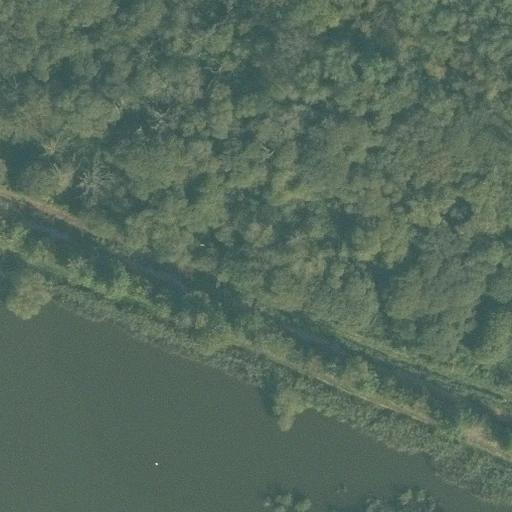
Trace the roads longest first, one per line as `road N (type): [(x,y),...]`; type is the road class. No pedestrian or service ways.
road 1 (track): [(0,194),(511,402)]
road 2 (track): [(511,459),(0,252)]
